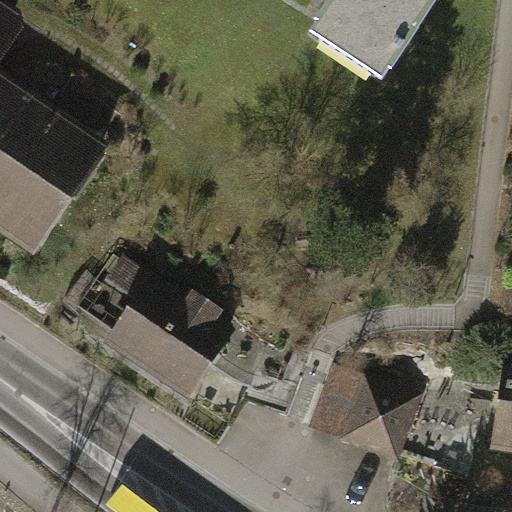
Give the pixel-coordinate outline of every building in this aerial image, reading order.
[(353,0),(329,38),(400,85),(455,0),(353,0)] [(0,227),(37,252),(105,149),(0,79),(0,41),(16,17),(0,6),(0,227)] [(137,267),(214,311),(228,286),(152,242),(137,267)] [(154,281),(113,343),(190,392),(210,362),(230,331),(154,281)] [(271,356),(230,331),(210,362),(242,384),(257,389),(271,356)] [(257,389),(251,402),(288,417),(312,358),(276,343),(271,356),(257,389)] [(421,398),(337,367),(315,425),(400,456),(421,398)] [(511,395),(502,454),(511,455),(511,395)]
